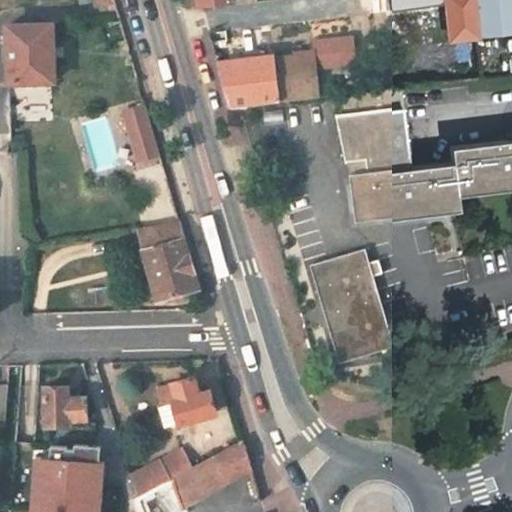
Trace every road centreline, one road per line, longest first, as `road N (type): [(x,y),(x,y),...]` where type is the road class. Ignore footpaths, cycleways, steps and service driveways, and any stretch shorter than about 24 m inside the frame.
road 1 (primary): [(356,464),(309,431),(290,398),(169,0)]
road 2 (primary): [(146,0),(244,343)]
road 3 (unknown): [(304,140),(324,210),(406,286),(511,277)]
road 4 (residential): [(0,344),(244,343)]
road 5 (primary): [(244,343),(280,457),(322,503)]
